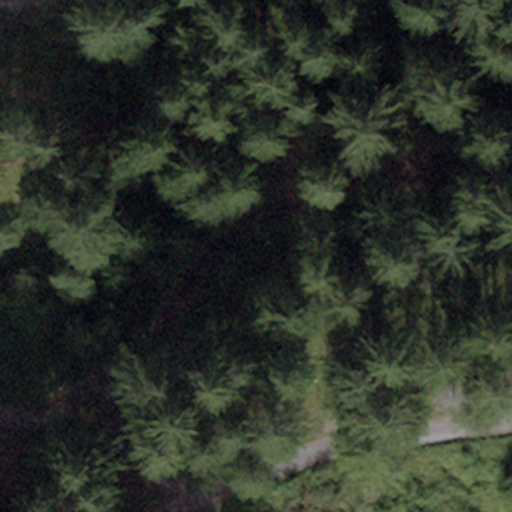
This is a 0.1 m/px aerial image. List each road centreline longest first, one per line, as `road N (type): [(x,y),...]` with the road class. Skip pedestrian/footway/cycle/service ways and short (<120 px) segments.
road 1 (track): [(511,454),(264,493),(108,421)]
road 2 (track): [(108,421),(0,510)]
